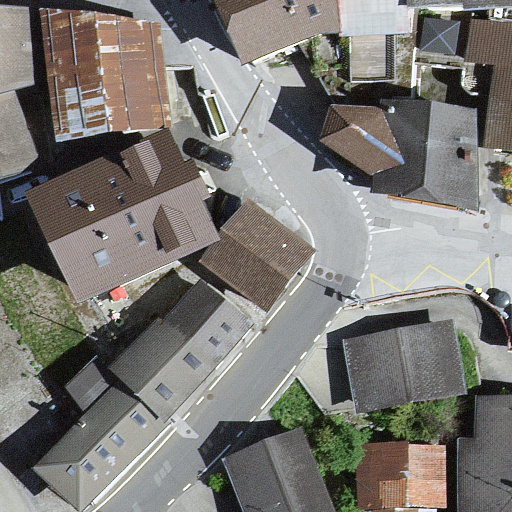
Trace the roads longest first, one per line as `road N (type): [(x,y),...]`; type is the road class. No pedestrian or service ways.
road 1 (tertiary): [(344,243),(323,290),(218,420),(129,511)]
road 2 (unclassified): [(188,0),(253,107),(326,194),(344,243)]
road 3 (residential): [(344,243),(414,233),(511,242)]
